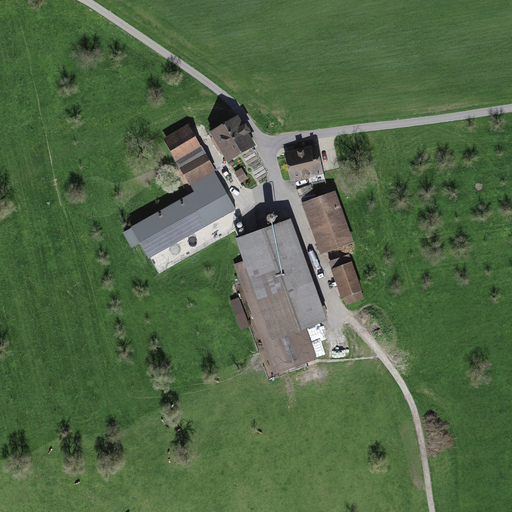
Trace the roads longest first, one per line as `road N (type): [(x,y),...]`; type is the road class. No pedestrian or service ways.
road 1 (unclassified): [(511,110),(266,147),(345,316)]
road 2 (track): [(266,147),(205,82),(88,0)]
road 3 (track): [(345,316),(406,393),(432,511)]
